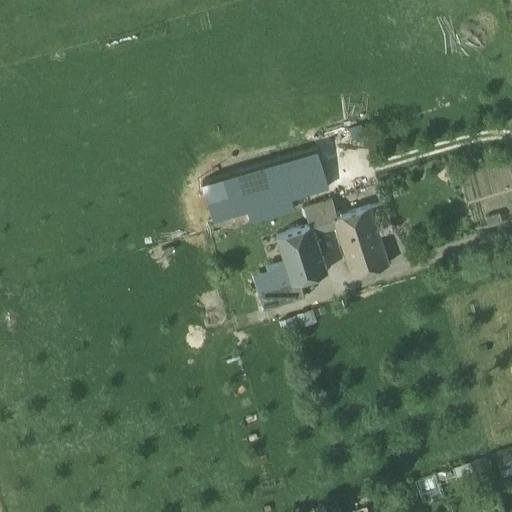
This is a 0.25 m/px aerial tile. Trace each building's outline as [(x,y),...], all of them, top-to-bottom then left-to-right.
[(317,147),(202,181),(213,219),(248,209),(258,239),(277,233),(288,230),(279,200),(328,186),(317,147)] [(332,198),(305,206),(309,221),(308,221),(309,223),(311,222),(314,231),(336,224),(333,216),(337,215),(332,198)] [(337,215),(333,216),(336,224),(352,273),(388,262),(370,204),(337,215)] [(288,230),(277,233),(291,280),(326,269),(314,231),(311,222),(309,223),(288,230)] [(277,233),(258,239),(273,285),(291,280),(277,233)]
